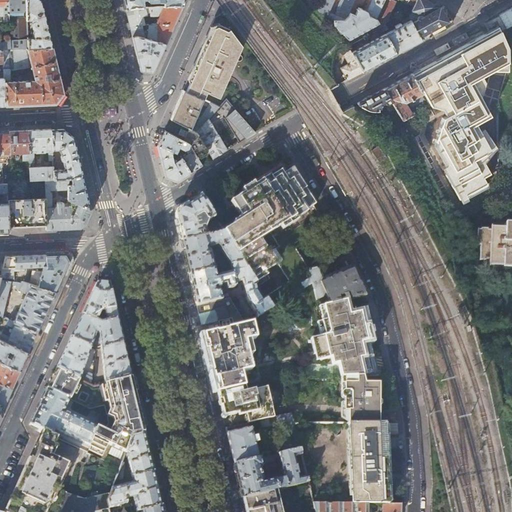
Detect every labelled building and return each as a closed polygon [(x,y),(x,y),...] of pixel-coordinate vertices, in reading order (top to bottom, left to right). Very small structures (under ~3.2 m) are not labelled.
[(0,0),(0,20),(4,21),(4,22),(6,24),(10,24),(8,0),(0,0)] [(8,0),(10,24),(11,39),(11,49),(28,49),(28,38),(27,21),(26,0),(8,0)] [(26,0),(27,21),(32,20),(32,21),(33,22),(32,24),(33,29),(33,30),(34,30),(34,31),(34,32),(33,32),(33,37),(28,38),(28,49),(49,48),(53,47),(48,27),(47,23),(42,1),(40,0),(26,0)] [(163,0),(164,6),(182,5),(184,0),(123,0),(124,1),(126,9),(135,7),(143,7),(143,2),(146,2),(145,0),(147,0),(148,1),(150,2),(157,1),(159,0),(158,0),(163,0)] [(323,0),(319,11),(329,21),(345,21),(348,17),(350,13),(355,0),(323,0)] [(383,0),(371,0),(366,11),(358,7),(354,15),(350,13),(348,17),(345,21),(329,21),(327,24),(332,29),(334,26),(347,39),(374,24),(377,30),(382,28),(376,17),(383,0)] [(383,0),(376,17),(382,28),(384,32),(388,29),(384,23),(389,19),(388,18),(395,0),(408,0),(408,2),(414,5),(416,0),(383,0)] [(408,17),(421,40),(452,23),(442,5),(440,6),(438,3),(431,0),(416,0),(414,5),(412,9),(409,16),(408,17)] [(178,14),(182,5),(164,6),(149,6),(149,15),(150,16),(159,15),(155,23),(153,23),(149,24),(148,24),(146,39),(165,44),(170,33),(172,29),(178,14)] [(149,6),(143,7),(135,7),(126,9),(132,37),(136,36),(146,39),(148,24),(149,24),(149,21),(145,22),(143,16),(149,15),(149,6)] [(403,24),(385,34),(396,54),(421,40),(408,17),(402,21),(403,24)] [(213,22),(183,90),(204,99),(207,92),(220,97),(241,45),(230,30),(213,22)] [(384,32),(382,28),(377,30),(380,35),(351,52),(362,72),(396,54),(385,34),(384,32)] [(136,36),(132,37),(135,50),(140,70),(153,71),(165,44),(146,39),(136,36)] [(448,59),(415,78),(426,98),(429,103),(430,105),(445,110),(435,140),(452,170),(445,174),(458,198),(486,183),(482,177),(489,173),(480,155),(485,140),(475,123),(490,114),(480,96),(485,81),(481,75),(492,69),(507,69),(507,46),(503,38),(491,44),(488,38),(466,49),(462,64),(448,59)] [(0,49),(3,50),(11,49),(11,39),(6,39),(6,40),(5,42),(4,43),(2,43),(0,43),(0,42),(0,49)] [(348,80),(362,72),(351,52),(350,49),(351,48),(348,43),(342,47),(339,51),(343,54),(348,63),(340,68),(348,80)] [(28,49),(11,49),(3,50),(4,68),(4,73),(5,82),(6,106),(12,106),(32,105),(56,104),(64,93),(58,71),(53,47),(49,48),(28,49)] [(385,88),(391,102),(394,109),(402,120),(412,113),(408,105),(410,104),(411,106),(412,106),(426,98),(415,78),(412,73),(385,88)] [(389,104),(391,102),(385,88),(358,103),(360,104),(356,108),(362,112),(365,114),(370,115),(380,116),(379,108),(381,107),(382,105),(381,104),(385,102),(385,103),(388,104),(386,105),(388,108),(391,107),(389,104)] [(204,99),(183,90),(176,106),(170,118),(182,124),(197,132),(220,106),(204,99)] [(208,150),(213,158),(227,149),(224,145),(227,144),(224,139),(221,141),(211,123),(221,115),(229,119),(245,138),(255,132),(226,99),(220,106),(197,132),(208,150)] [(208,150),(197,132),(182,124),(176,136),(182,139),(182,140),(189,143),(197,157),(208,150)] [(51,129),(52,149),(59,149),(62,155),(61,156),(61,157),(61,159),(62,160),(63,161),(65,169),(53,170),(54,179),(71,177),(83,174),(78,154),(74,136),(64,128),(60,128),(51,129)] [(42,129),(28,130),(29,160),(29,163),(34,163),(34,152),(48,152),(49,161),(53,161),(52,149),(51,129),(42,129)] [(11,131),(9,131),(10,154),(23,153),(23,160),(29,160),(28,130),(11,131)] [(0,131),(0,157),(2,157),(3,162),(7,162),(7,157),(10,157),(10,154),(9,131),(6,131),(0,131)] [(162,137),(159,144),(171,149),(179,153),(181,147),(184,148),(186,148),(185,151),(186,152),(180,155),(181,156),(191,172),(202,165),(197,157),(189,143),(182,140),(182,139),(176,136),(165,131),(162,137)] [(171,149),(159,144),(158,146),(162,162),(163,167),(165,176),(177,181),(191,172),(181,156),(175,160),(175,158),(173,158),(171,149)] [(325,222),(313,204),(315,202),(310,193),(295,167),(288,172),(283,164),(255,183),(253,181),(242,188),(244,192),(230,200),(233,204),(215,216),(216,220),(224,232),(243,262),(255,282),(268,274),(266,270),(277,262),(289,280),(264,296),(266,299),(272,308),(313,283),(310,270),(292,244),(325,222)] [(0,165),(0,183),(7,184),(12,183),(11,178),(4,178),(4,181),(1,181),(1,177),(2,177),(1,166),(0,165)] [(30,180),(54,179),(53,170),(53,166),(30,167),(30,180)] [(85,184),(83,174),(71,177),(72,184),(68,185),(68,196),(68,198),(91,209),(85,184)] [(62,196),(68,196),(68,185),(68,181),(45,182),(45,198),(46,223),(46,229),(59,229),(80,228),(85,225),(92,209),(91,209),(68,198),(67,198),(67,203),(63,203),(61,201),(57,202),(57,204),(52,204),(52,198),(53,198),(55,196),(55,190),(60,189),(60,195),(62,196)] [(213,221),(216,220),(214,217),(200,195),(181,207),(176,219),(178,229),(181,242),(208,236),(206,228),(208,221),(212,219),(213,221)] [(45,198),(7,199),(8,201),(8,203),(9,225),(28,224),(46,223),(45,198)] [(0,231),(9,231),(9,225),(8,203),(0,202),(0,231)] [(511,222),(505,222),(504,227),(490,226),(490,229),(487,229),(487,228),(481,227),(481,229),(477,228),(476,243),(480,244),(479,258),(485,258),(485,257),(489,257),(488,261),(503,262),(502,265),(511,265),(511,222)] [(208,236),(181,242),(189,275),(215,269),(225,266),(224,261),(221,260),(217,261),(216,255),(212,256),(210,252),(205,249),(207,247),(209,248),(219,245),(231,265),(243,262),(224,232),(208,236)] [(44,265),(43,266),(42,271),(33,270),(30,281),(28,280),(28,283),(31,283),(55,291),(62,275),(69,260),(65,253),(56,254),(46,254),(46,265),(44,265)] [(24,267),(43,266),(44,265),(46,265),(46,254),(5,256),(4,261),(1,276),(14,278),(14,270),(24,270),(24,267)] [(243,262),(231,265),(232,273),(216,276),(215,269),(189,275),(193,291),(196,305),(229,300),(228,298),(227,294),(221,295),(220,291),(217,292),(216,287),(225,285),(226,289),(232,289),(234,288),(236,287),(235,283),(242,281),(247,299),(257,317),(272,308),(266,299),(263,301),(256,291),(255,292),(253,285),(256,283),(255,282),(243,262)] [(310,270),(313,283),(317,300),(326,295),(330,304),(346,300),(365,295),(359,280),(351,264),(322,278),(317,266),(310,270)] [(31,283),(28,283),(22,281),(21,283),(0,279),(0,281),(0,314),(3,316),(10,285),(20,289),(28,291),(31,283)] [(47,310),(55,291),(31,283),(28,291),(14,321),(37,332),(47,310)] [(87,304),(86,305),(82,315),(100,322),(117,318),(113,299),(109,284),(103,284),(97,283),(87,304)] [(229,300),(196,305),(199,315),(215,312),(216,316),(217,321),(201,325),(203,335),(244,324),(235,309),(229,300)] [(350,315),(346,300),(330,304),(317,307),(325,336),(316,338),(322,360),(332,357),(334,364),(340,363),(344,377),(364,376),(366,375),(365,372),(369,371),(362,342),(368,341),(361,312),(350,315)] [(235,309),(244,324),(245,325),(249,322),(240,306),(235,309)] [(100,322),(82,315),(76,326),(71,338),(91,346),(96,332),(99,333),(101,348),(123,343),(120,328),(117,318),(100,322)] [(32,342),(37,332),(14,321),(9,319),(7,325),(14,328),(13,329),(12,329),(11,329),(10,329),(10,330),(10,331),(10,332),(12,332),(7,343),(28,352),(32,342)] [(252,323),(245,325),(244,324),(203,335),(211,366),(217,393),(244,386),(241,372),(252,369),(245,341),(256,338),(252,323)] [(83,370),(91,346),(71,338),(64,353),(56,368),(92,385),(93,380),(93,377),(86,374),(87,372),(83,370)] [(7,343),(5,342),(0,339),(0,340),(0,360),(20,370),(21,368),(28,352),(7,343)] [(131,377),(123,343),(101,348),(104,380),(103,380),(103,378),(93,380),(92,385),(93,386),(131,377)] [(18,374),(20,370),(0,360),(0,381),(12,387),(18,374)] [(107,444),(112,446),(108,454),(123,461),(126,451),(132,436),(145,433),(136,396),(135,392),(131,377),(93,386),(92,385),(56,368),(48,385),(47,388),(70,399),(90,409),(104,406),(108,423),(104,431),(96,427),(89,446),(103,452),(107,444)] [(344,377),(341,377),(342,397),(345,398),(347,398),(346,411),(351,411),(351,424),(380,424),(380,383),(365,383),(364,376),(344,377)] [(8,396),(12,387),(0,381),(0,402),(4,404),(8,396)] [(244,386),(217,393),(220,403),(223,418),(232,416),(245,413),(248,423),(259,420),(274,417),(267,387),(246,392),(244,386)] [(43,431),(53,436),(56,430),(89,446),(96,427),(64,412),(70,399),(47,388),(38,406),(30,424),(43,431)] [(283,452),(299,448),(293,423),(290,413),(274,417),(259,420),(261,427),(276,424),(283,452)] [(312,503),(372,503),(380,503),(386,504),(385,424),(380,424),(351,424),(293,423),(299,448),(300,455),(306,476),(307,482),(312,503)] [(234,464),(258,458),(255,446),(258,445),(257,440),(253,440),(250,428),(227,433),(229,444),(234,464)] [(66,492),(57,488),(68,464),(52,457),(57,447),(54,445),(57,438),(53,436),(43,431),(6,511),(95,511),(109,509),(107,501),(110,493),(84,499),(66,492)] [(149,449),(145,433),(132,436),(126,451),(130,454),(128,456),(128,458),(132,477),(154,472),(149,449)] [(283,452),(263,457),(265,463),(274,461),(274,460),(279,459),(283,475),(284,476),(283,478),(282,478),(266,481),(265,484),(263,482),(260,468),(262,467),(260,458),(258,458),(234,464),(242,499),(276,490),(307,482),(306,476),(298,478),(293,456),(300,455),(299,448),(283,452)] [(125,463),(122,462),(115,481),(123,479),(125,463)] [(154,472),(132,477),(134,482),(113,487),(110,493),(107,501),(109,509),(127,504),(126,500),(133,498),(136,511),(137,511),(139,511),(162,506),(157,485),(154,472)] [(281,511),(276,490),(242,499),(245,511),(281,511)] [(367,511),(368,506),(372,506),(372,503),(312,503),(314,511),(401,511),(402,504),(386,504),(380,503),(379,511),(367,511)]
